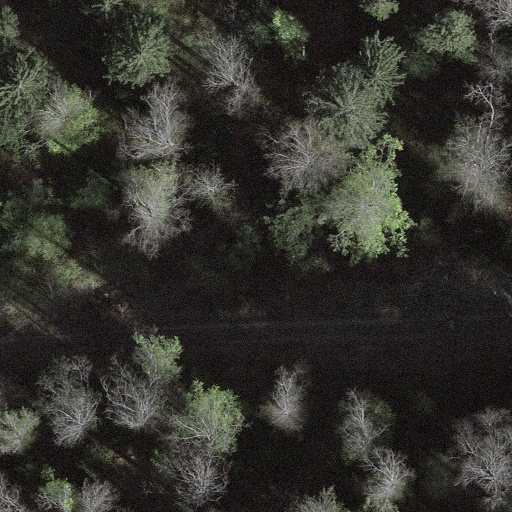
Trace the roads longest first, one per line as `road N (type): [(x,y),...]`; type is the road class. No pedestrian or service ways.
road 1 (track): [(9,338),(341,164),(511,112)]
road 2 (track): [(511,319),(0,340)]
